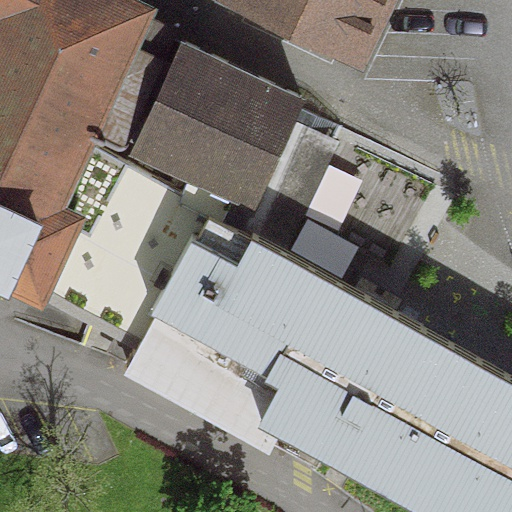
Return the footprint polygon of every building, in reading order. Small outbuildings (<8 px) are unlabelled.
[(162,3),(156,0),(0,0),(0,297),(10,302),(14,294),(45,308),(53,291),(86,222),(63,211),(93,148),(162,3)] [(218,0),(217,3),(365,73),(399,0),(218,0)] [(305,102),(182,41),(129,157),(189,182),(182,196),(179,202),(221,226),(234,202),(257,211),(296,122),(305,102)] [(338,141),(296,122),(257,211),(246,239),(286,261),(338,141)] [(182,196),(93,148),(63,211),(86,222),(53,291),(141,340),(154,317),(268,377),(266,382),(280,389),(259,428),(279,439),(415,511),(511,511),(511,385),(286,261),(246,239),(221,226),(179,202),(182,196)] [(271,453),(279,439),(259,428),(280,389),(266,382),(268,377),(154,317),(141,340),(123,374),(271,453)]
